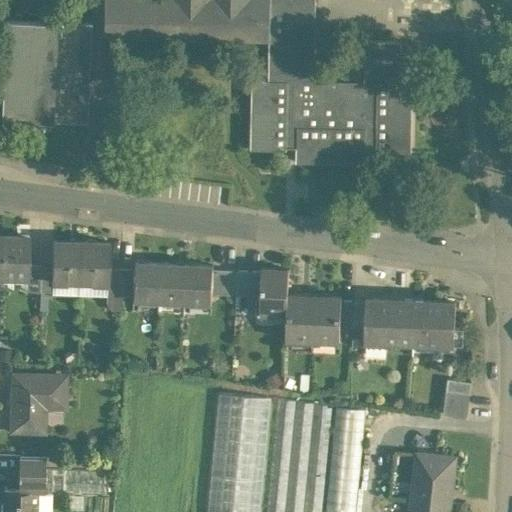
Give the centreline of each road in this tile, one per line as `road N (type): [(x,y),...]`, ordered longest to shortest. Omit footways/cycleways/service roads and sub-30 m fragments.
road 1 (residential): [(0,191),(508,259)]
road 2 (residential): [(480,0),(508,259)]
road 3 (residential): [(508,259),(503,511)]
